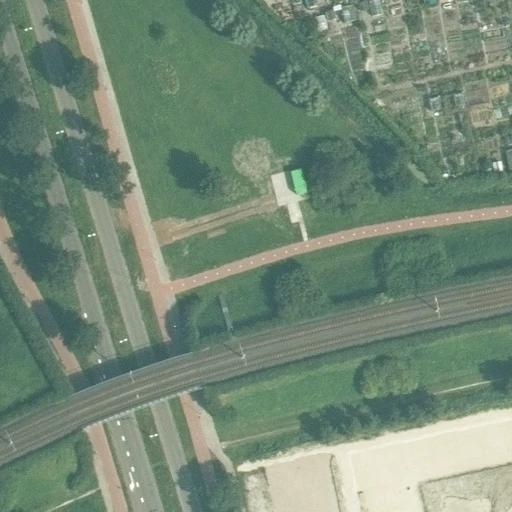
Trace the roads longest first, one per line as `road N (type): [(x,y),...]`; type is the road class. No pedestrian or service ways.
road 1 (tertiary): [(191,511),(32,0)]
road 2 (tertiary): [(0,12),(154,511)]
